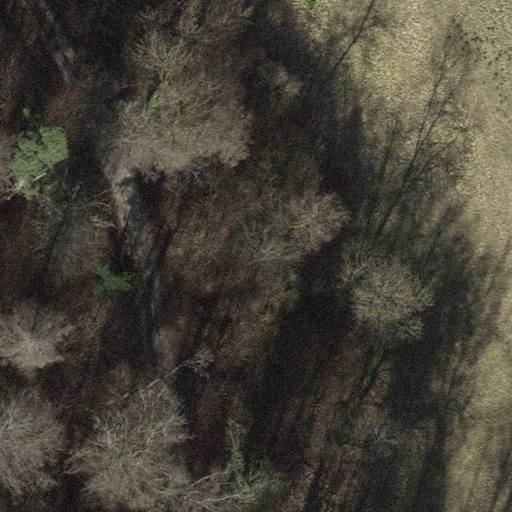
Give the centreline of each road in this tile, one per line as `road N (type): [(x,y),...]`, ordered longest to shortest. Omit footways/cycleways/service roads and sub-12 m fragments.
road 1 (track): [(185,511),(141,214),(21,0)]
road 2 (track): [(278,511),(292,375),(331,252)]
